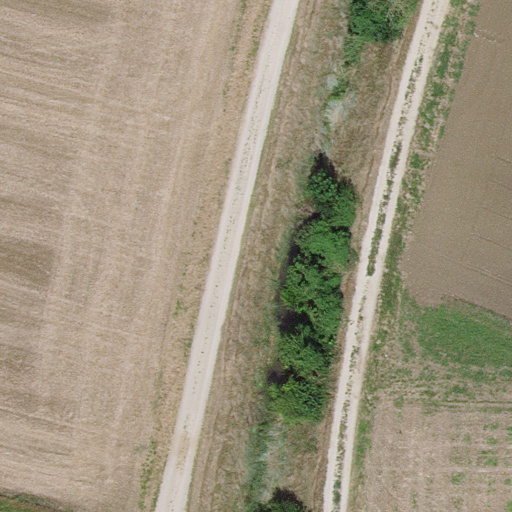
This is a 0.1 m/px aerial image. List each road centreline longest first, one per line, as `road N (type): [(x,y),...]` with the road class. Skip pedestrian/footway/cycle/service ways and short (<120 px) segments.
road 1 (track): [(160,511),(280,0)]
road 2 (track): [(323,511),(334,389),(375,194),(432,0)]
